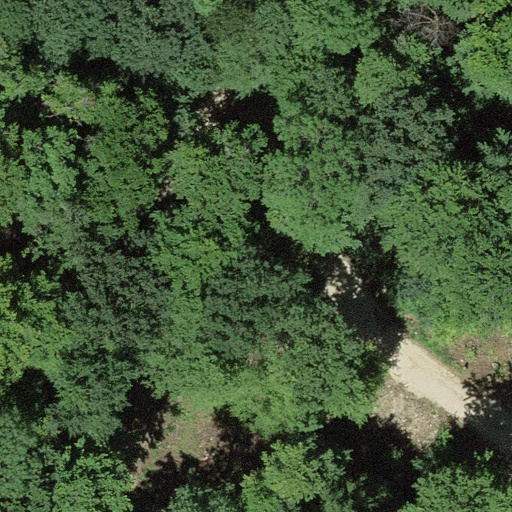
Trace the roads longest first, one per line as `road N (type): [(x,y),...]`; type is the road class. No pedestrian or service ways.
road 1 (track): [(511,432),(327,280),(188,131)]
road 2 (track): [(188,131),(149,364),(101,511)]
road 3 (track): [(188,131),(103,69),(0,55)]
road 4 (track): [(188,131),(290,0)]
